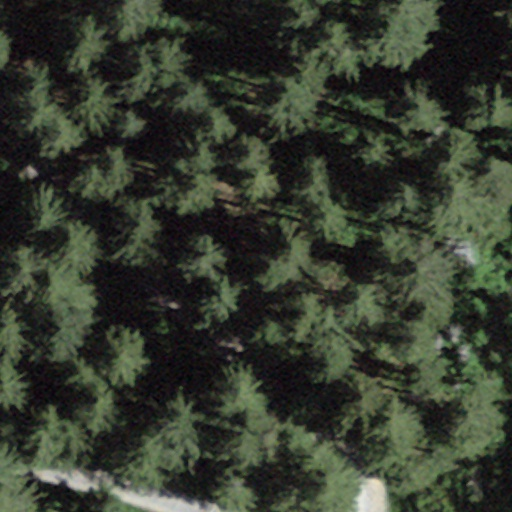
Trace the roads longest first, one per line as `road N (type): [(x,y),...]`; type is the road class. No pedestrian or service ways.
road 1 (track): [(378,511),(369,472),(329,429),(0,126)]
road 2 (track): [(0,460),(195,511)]
